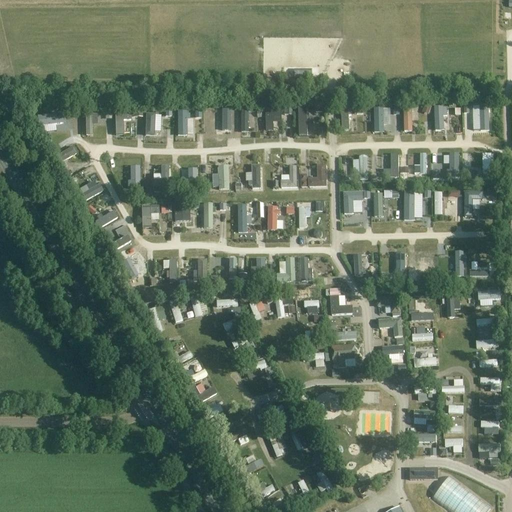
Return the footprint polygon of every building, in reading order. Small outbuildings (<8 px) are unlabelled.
[(431,108),(425,105),(422,113),(428,116),(431,108)] [(408,131),(417,131),(417,110),(407,111),(408,131)] [(456,165),(451,165),(452,176),(463,175),(462,157),(456,157),(456,165)] [(317,178),(309,178),(309,187),(327,187),(326,165),(318,165),(317,178)] [(298,166),(290,166),(290,180),(281,180),(281,187),(298,188),(298,166)] [(144,185),(143,170),(137,170),(137,174),(131,174),(131,185),(144,185)] [(438,194),(439,217),(446,216),(445,194),(438,194)] [(465,195),(465,219),(472,219),(472,202),(483,202),(483,195),(465,195)] [(357,219),(356,204),(355,204),(355,198),(347,198),(348,219),(357,219)] [(90,206),(86,210),(87,210),(90,213),(92,215),(96,211),(90,206)] [(281,215),(281,208),(272,208),(271,232),(281,233),(282,215),(281,215)] [(317,239),(320,239),(322,236),(321,233),(319,231),(315,231),(313,234),(314,237),(317,239)] [(127,252),(130,258),(140,253),(137,247),(127,252)] [(459,275),(468,274),(467,257),(459,257),(459,275)] [(295,260),(286,260),(286,274),(277,275),(277,283),(296,282),(295,260)] [(448,275),(439,275),(439,283),(448,283),(448,275)] [(481,294),(482,302),(503,301),(503,293),(481,294)] [(194,302),(198,316),(204,314),(200,300),(194,302)] [(176,321),(182,319),(178,302),(172,304),(176,321)] [(309,314),(321,314),(320,302),(308,303),(309,314)] [(259,321),(264,320),(260,304),(255,306),(259,321)] [(158,334),(165,332),(159,309),(151,311),(158,334)] [(228,331),(247,325),(245,318),(226,325),(228,331)] [(401,318),(378,320),(378,327),(378,328),(393,327),(394,337),(403,337),(401,318)] [(238,350),(254,342),(251,336),(235,344),(238,350)] [(332,346),(334,369),(356,368),(355,345),(332,346)] [(166,358),(172,354),(168,348),(163,351),(166,358)] [(175,360),(178,366),(196,358),(193,352),(175,360)] [(430,360),(417,360),(417,368),(440,367),(439,355),(430,355),(430,360)] [(186,365),(180,369),(182,374),(189,371),(186,365)] [(209,372),(188,381),(190,386),(211,377),(209,372)] [(421,395),(422,401),(435,400),(434,388),(417,389),(418,396),(421,395)] [(210,420),(228,413),(226,407),(207,414),(210,420)] [(382,412),(382,434),(392,434),(393,412),(382,412)] [(282,440),(288,437),(286,431),(279,433),(282,440)] [(302,431),(295,433),(299,441),(305,438),(302,431)] [(241,440),(244,446),(252,442),(249,436),(241,440)] [(420,436),(419,442),(425,442),(424,448),(435,449),(435,436),(420,436)] [(456,450),(456,454),(466,454),(466,440),(448,441),(448,450),(456,450)] [(251,465),(258,461),(256,456),(249,460),(251,465)] [(481,469),(481,478),(494,477),(494,484),(504,483),(503,468),(481,469)] [(328,471),(321,474),(329,493),(335,491),(328,471)] [(410,481),(437,481),(437,471),(410,471),(410,481)] [(488,511),(491,509),(450,478),(433,500),(448,511),(488,511)] [(274,485),(261,494),(265,499),(278,490),(274,485)] [(316,490),(311,493),(314,499),(319,496),(316,490)] [(302,495),(297,497),(301,505),(306,502),(302,495)] [(295,496),(290,499),(293,506),(299,503),(295,496)]
